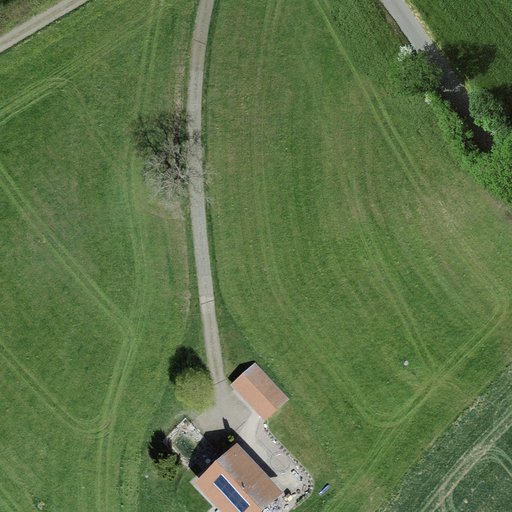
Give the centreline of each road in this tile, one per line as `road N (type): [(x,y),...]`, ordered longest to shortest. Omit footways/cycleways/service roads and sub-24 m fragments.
road 1 (track): [(206,0),(192,118),(220,401)]
road 2 (unclassified): [(511,180),(394,0)]
